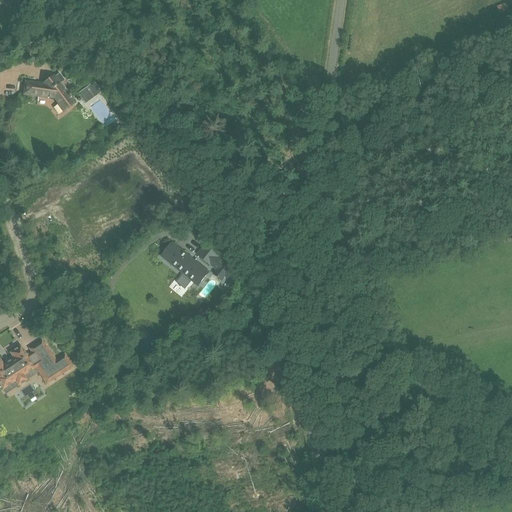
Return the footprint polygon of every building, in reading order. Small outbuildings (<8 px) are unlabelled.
[(28,31),(20,35),(26,46),(34,42),(28,31)] [(64,111),(74,104),(71,101),(72,100),(66,90),(61,83),(64,81),(58,73),(42,85),(26,83),(25,94),(54,98),(64,111)] [(93,82),(77,93),(81,99),(83,97),(86,101),(100,91),(93,82)] [(107,176),(106,176),(99,179),(91,182),(92,186),(91,186),(92,188),(71,196),(72,199),(70,199),(72,202),(73,202),(75,208),(71,209),(79,230),(88,226),(84,215),(96,211),(93,202),(113,195),(118,194),(116,189),(121,187),(119,181),(122,180),(122,178),(124,178),(119,163),(108,167),(109,172),(110,175),(107,176)] [(208,273),(194,261),(171,243),(161,256),(199,285),(208,273)] [(223,262),(216,257),(218,254),(206,244),(198,255),(210,265),(210,264),(217,270),(213,274),(221,281),(225,276),(236,285),(241,277),(233,270),(234,269),(224,261),(223,262)] [(27,380),(24,375),(35,368),(46,384),(72,366),(64,354),(55,360),(51,353),(50,353),(41,340),(28,348),(31,352),(28,354),(27,354),(26,355),(20,345),(9,353),(13,358),(3,364),(0,360),(0,387),(1,387),(2,389),(14,381),(17,386),(27,380)] [(454,461),(447,464),(456,484),(463,481),(454,461)] [(449,486),(442,488),(444,495),(451,493),(449,486)]
